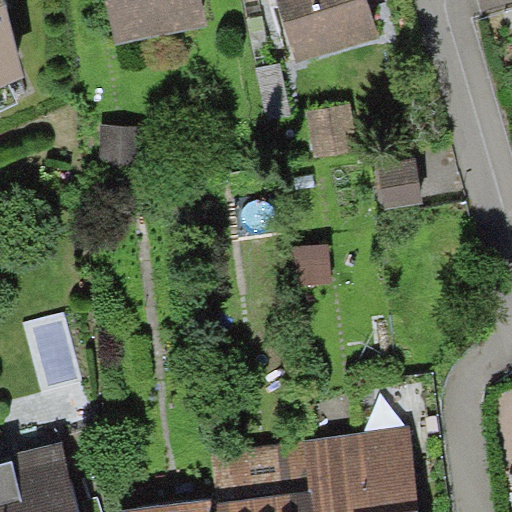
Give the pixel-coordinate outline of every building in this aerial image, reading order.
[(6,0),(0,0),(0,84),(25,73),(8,5),(6,0)] [(198,0),(94,0),(99,29),(201,11),(198,0)] [(358,0),(275,0),(285,41),(364,22),(358,0)] [(415,157),(370,161),(373,199),(418,194),(415,157)] [(416,511),(408,429),(308,442),(317,511),(416,511)] [(317,511),(308,442),(214,448),(212,499),(213,511),(317,511)] [(0,458),(0,511),(77,511),(61,444),(0,458)] [(112,511),(213,511),(212,499),(112,507),(112,511)]
